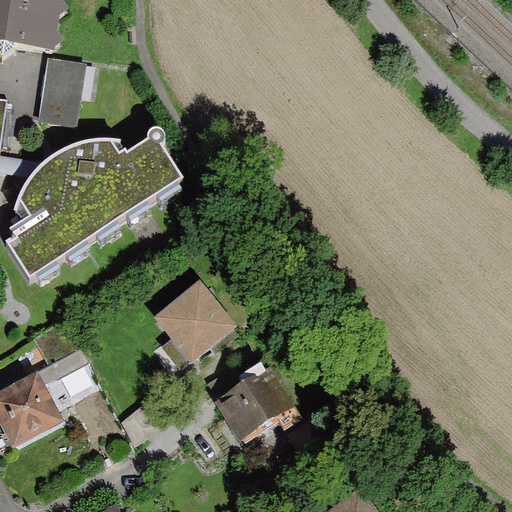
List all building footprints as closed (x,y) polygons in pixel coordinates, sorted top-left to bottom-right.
[(0,0),(0,46),(53,54),(60,0),(0,0)] [(86,68),(52,63),(44,125),(78,129),(86,68)] [(148,141),(148,147),(128,161),(123,150),(104,148),(93,149),(79,152),(62,161),(41,174),(27,190),(20,200),(15,216),(23,211),(31,222),(11,234),(15,241),(6,246),(30,284),(185,186),(163,152),(167,146),(166,140),(162,135),(156,134),(151,136),(148,141)] [(228,326),(198,287),(158,319),(188,357),(228,326)] [(0,395),(0,419),(16,449),(64,423),(38,375),(0,395)] [(285,410),(265,375),(220,401),(240,436),(285,410)] [(370,511),(355,494),(332,511),(370,511)]
